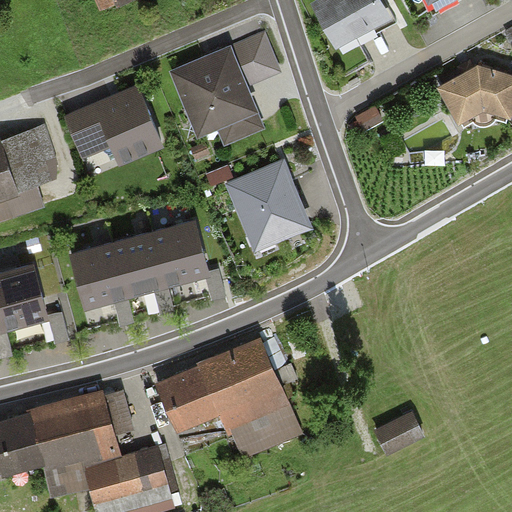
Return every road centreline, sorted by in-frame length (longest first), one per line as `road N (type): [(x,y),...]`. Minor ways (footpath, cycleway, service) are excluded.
road 1 (residential): [(368,253),(236,321),(0,394)]
road 2 (residential): [(0,112),(281,4)]
road 3 (residential): [(368,253),(281,4)]
road 4 (residential): [(511,172),(368,253)]
